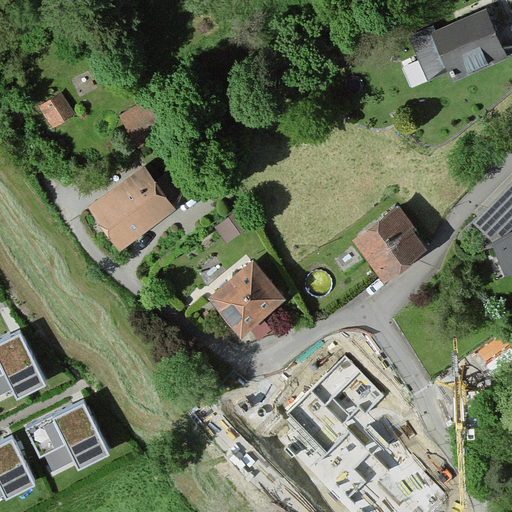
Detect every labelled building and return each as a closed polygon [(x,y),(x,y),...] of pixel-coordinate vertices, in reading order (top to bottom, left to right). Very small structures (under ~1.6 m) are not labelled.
[(453,78),(503,54),(478,3),(408,37),(428,78),(448,68),(453,78)] [(324,72),(301,81),(305,90),(317,86),(318,88),(329,84),(324,72)] [(61,93),(38,105),(52,129),(74,115),(61,93)] [(160,94),(118,114),(136,145),(153,135),(176,124),(160,94)] [(145,166),(89,205),(117,246),(173,207),(145,166)] [(511,181),(475,214),(495,237),(511,222),(511,181)] [(424,245),(394,206),(352,238),(383,278),(424,245)] [(243,228),(234,215),(215,228),(224,242),(243,228)] [(511,232),(492,244),(506,274),(511,273),(511,232)] [(281,295),(248,258),(208,295),(241,331),(281,295)] [(51,373),(29,329),(0,342),(0,375),(16,368),(25,386),(51,373)] [(104,440),(82,395),(30,421),(43,447),(69,434),(78,453),(104,440)] [(32,473),(11,428),(0,433),(0,473),(6,486),(32,473)] [(414,511),(425,511),(462,469),(421,434),(380,482),(414,511)]
